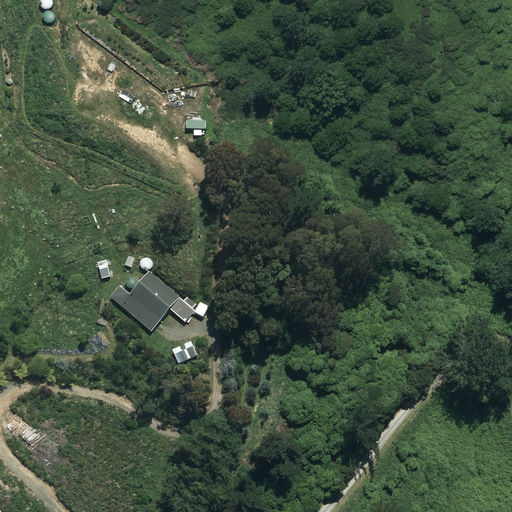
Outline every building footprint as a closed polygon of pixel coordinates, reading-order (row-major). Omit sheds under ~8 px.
[(142,256),(138,260),(136,265),(137,268),(140,272),(143,274),(146,274),(151,273),(154,269),(155,265),(153,259),(147,255),(142,256)] [(114,280),(109,263),(100,265),(105,282),(114,280)] [(201,305),(159,269),(124,309),(153,335),(173,312),(186,323),(201,305)] [(130,274),(125,279),(124,283),(124,287),(126,289),(130,292),(133,293),(138,291),(141,288),(142,283),(140,277),(135,274),(130,274)] [(197,343),(175,353),(179,363),(182,370),(204,361),(199,349),(197,343)]
